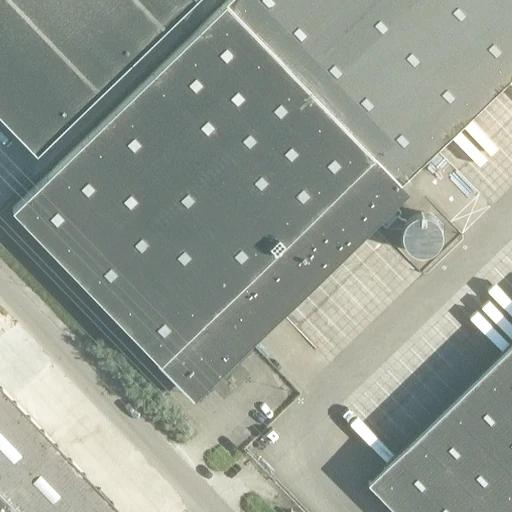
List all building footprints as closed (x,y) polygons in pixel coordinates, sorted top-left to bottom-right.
[(0,0),(0,113),(36,151),(191,0),(0,0)] [(511,0),(225,0),(10,209),(158,360),(157,361),(180,385),(186,379),(191,384),(213,362),(219,367),(231,356),(226,350),(435,148),(511,73),(511,0)] [(498,332),(505,326),(488,306),(481,311),(498,332)] [(511,340),(367,482),(396,511),(509,511),(511,510),(511,340)] [(0,491),(5,497),(58,446),(0,386),(0,491)] [(121,511),(58,446),(5,497),(19,511),(121,511)] [(0,491),(0,511),(19,511),(5,497),(0,491)]
